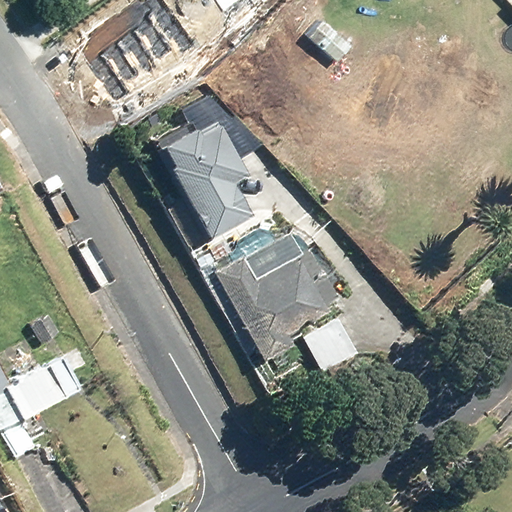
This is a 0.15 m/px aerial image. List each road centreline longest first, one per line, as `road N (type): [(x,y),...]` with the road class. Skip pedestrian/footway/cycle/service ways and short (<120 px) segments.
road 1 (residential): [(0,63),(258,511)]
road 2 (tertiary): [(258,511),(406,428),(511,342)]
